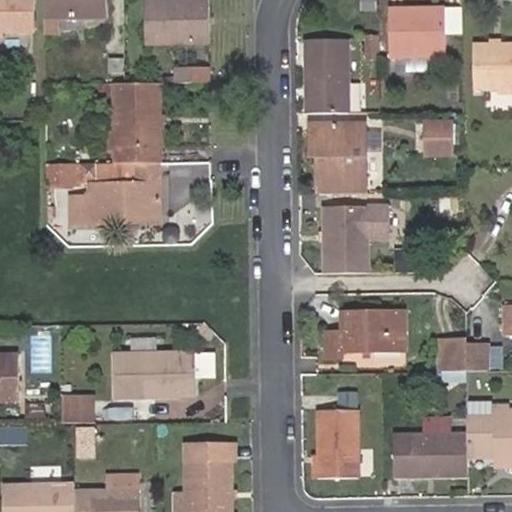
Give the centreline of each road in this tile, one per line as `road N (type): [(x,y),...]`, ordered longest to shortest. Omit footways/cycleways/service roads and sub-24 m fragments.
road 1 (residential): [(286,0),(273,26),(281,511)]
road 2 (unknown): [(277,270),(498,278)]
